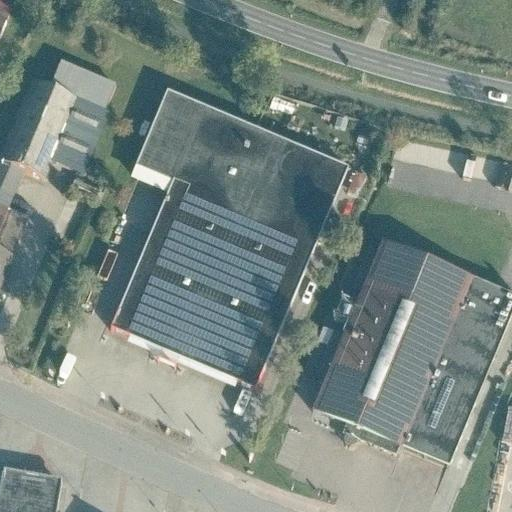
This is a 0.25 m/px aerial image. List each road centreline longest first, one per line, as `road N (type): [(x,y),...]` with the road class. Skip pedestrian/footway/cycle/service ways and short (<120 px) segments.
road 1 (secondary): [(211,0),(380,62),(511,96)]
road 2 (residential): [(0,395),(258,511)]
